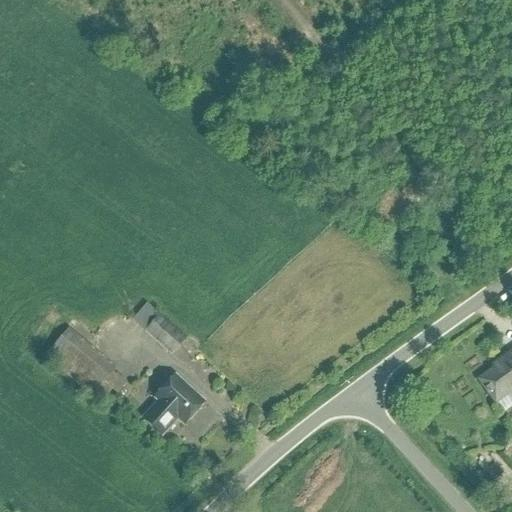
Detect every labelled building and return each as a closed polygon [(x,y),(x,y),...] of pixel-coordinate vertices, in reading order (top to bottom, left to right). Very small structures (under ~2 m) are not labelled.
[(144,334),(170,357),(185,340),(158,316),(144,334)] [(92,324),(83,334),(138,383),(146,374),(92,324)] [(91,398),(102,385),(117,396),(126,385),(112,373),(115,370),(68,330),(44,359),(91,398)] [(496,368),(476,382),(494,407),(507,397),(509,400),(511,397),(511,352),(494,365),(496,368)] [(157,403),(142,420),(161,438),(177,421),(183,427),(204,404),(174,377),(173,378),(171,376),(167,376),(162,382),(162,385),(165,388),(154,400),(157,403)] [(501,503),(497,507),(501,511),(502,511),(506,509),(501,503)]
